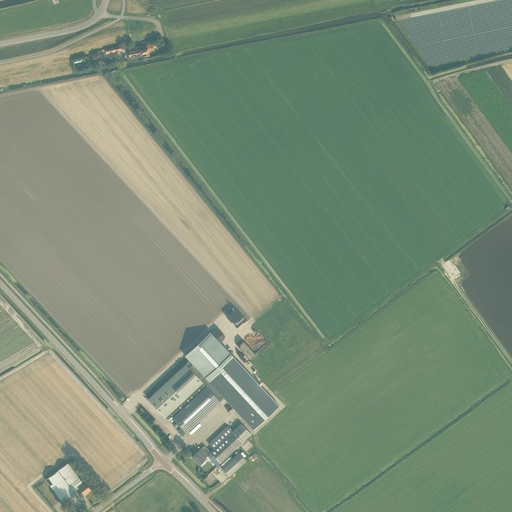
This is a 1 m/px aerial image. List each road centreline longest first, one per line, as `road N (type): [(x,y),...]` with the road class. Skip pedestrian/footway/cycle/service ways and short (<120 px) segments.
road 1 (tertiary): [(162,463),(0,283)]
road 2 (tertiary): [(0,43),(81,27),(106,0)]
